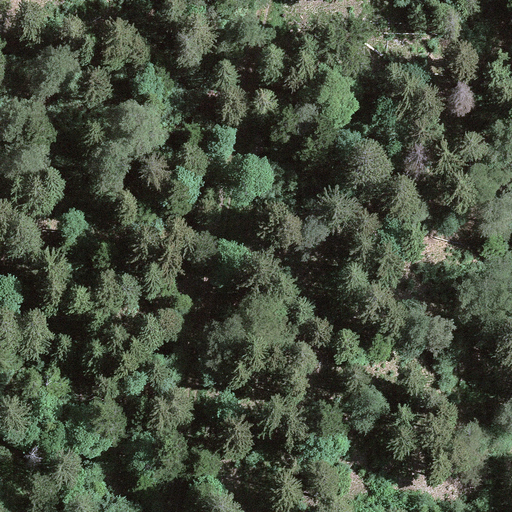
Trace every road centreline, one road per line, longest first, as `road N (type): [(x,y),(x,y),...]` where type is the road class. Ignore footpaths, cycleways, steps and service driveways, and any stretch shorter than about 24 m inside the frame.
road 1 (track): [(271,0),(173,511)]
road 2 (track): [(90,0),(0,127)]
